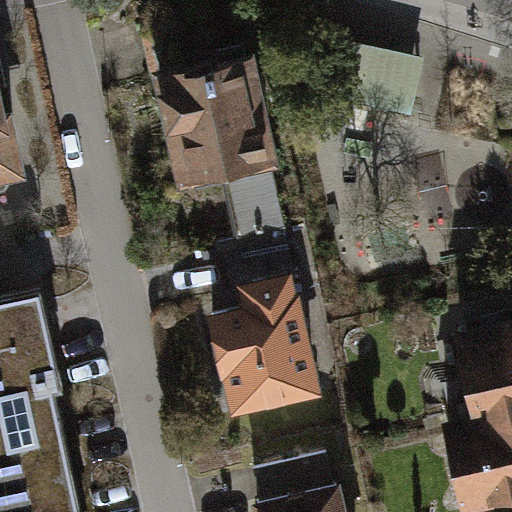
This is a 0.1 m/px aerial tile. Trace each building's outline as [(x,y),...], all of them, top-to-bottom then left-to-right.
[(0,7),(0,189),(49,178),(9,6),(0,7)] [(427,53),(334,32),(321,87),(414,109),(427,53)] [(236,186),(247,238),(307,226),(273,60),(172,81),(196,194),(236,186)] [(270,297),(228,307),(254,420),(343,400),(311,261),(264,272),(270,297)] [(0,511),(88,511),(45,303),(0,311),(0,511)] [(511,511),(511,332),(478,338),(493,420),(462,425),(477,511),(511,511)] [(376,511),(369,477),(271,498),(273,511),(376,511)]
